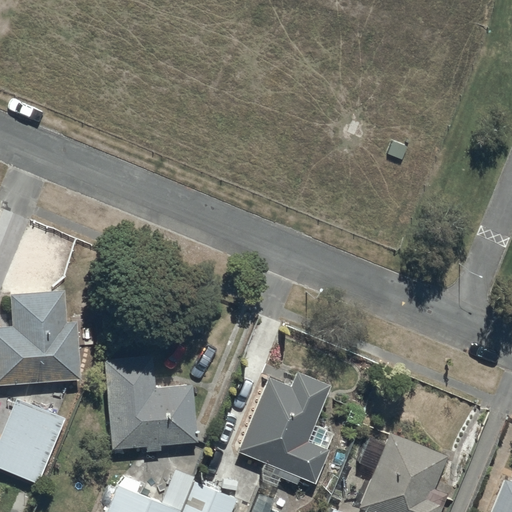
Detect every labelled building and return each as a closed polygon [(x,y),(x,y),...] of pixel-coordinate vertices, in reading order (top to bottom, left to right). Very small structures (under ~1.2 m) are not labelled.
[(0,322),(0,381),(24,380),(17,397),(14,396),(0,428),(0,465),(36,482),(63,413),(59,412),(73,376),(78,375),(79,375),(78,344),(87,344),(86,321),(76,321),(76,318),(65,318),(63,287),(8,290),(9,322),(0,322)] [(101,355),(108,446),(142,444),(142,449),(157,448),(157,442),(194,440),(190,381),(151,383),(149,352),(101,355)] [(263,373),(233,447),(270,462),(267,470),(294,481),(297,473),(311,479),(325,445),(303,436),(326,380),(294,367),(287,383),(263,373)] [(370,465),(354,503),(374,511),(434,511),(443,490),(430,485),(444,452),(385,428),(381,439),(365,432),(354,459),(370,465)] [(173,466),(159,500),(115,481),(102,511),(226,511),(234,495),(191,477),(192,474),(173,466)] [(511,511),(511,478),(501,474),(485,511),(511,511)] [(326,511),(349,511),(330,503),(326,511)]
